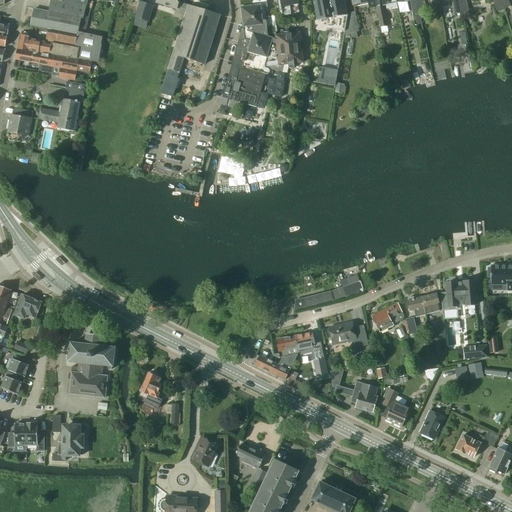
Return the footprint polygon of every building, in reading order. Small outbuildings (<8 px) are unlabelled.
[(50,0),(48,12),(52,13),(83,19),(86,6),(56,0),(50,0)] [(157,0),(157,3),(187,12),(168,69),(179,73),(184,58),(204,65),(220,15),(179,2),(179,0),(157,0)] [(304,63),(301,33),(277,36),(275,20),(266,17),(266,13),(268,12),(266,0),(239,0),(243,29),(241,29),(239,40),(222,98),(218,109),(233,113),(236,101),(258,107),(267,75),(267,74),(268,74),(269,74),(269,73),(269,72),(270,72),(270,71),(269,71),(269,70),(272,71),(288,74),(289,67),(290,68),(290,69),(291,69),(293,69),(294,69),(294,68),(295,67),(295,66),(295,64),(304,63)] [(297,0),(280,0),(283,13),(283,16),(289,15),(300,14),(297,0)] [(312,0),(317,21),(318,21),(318,20),(330,18),(329,16),(330,16),(329,14),(333,14),(330,29),(345,32),(348,15),(347,13),(344,0),(312,0)] [(377,8),(375,0),(352,0),(354,5),(368,2),(369,9),(377,8)] [(420,15),(417,0),(411,1),(415,25),(422,24),(420,15)] [(427,14),(424,0),(417,0),(420,15),(427,14)] [(462,16),(459,0),(452,0),(456,18),(462,16)] [(469,16),(466,0),(459,0),(462,16),(462,17),(469,16)] [(507,0),(500,0),(504,9),(511,6),(507,0)] [(140,2),(135,18),(148,22),(153,6),(140,2)] [(388,27),(384,7),(377,9),(381,28),(388,27)] [(34,9),(30,27),(48,31),(77,36),(78,32),(81,33),(83,19),(52,13),(48,12),(34,9)] [(345,32),(344,34),(359,32),(355,12),(347,13),(348,15),(345,32)] [(8,24),(0,22),(0,16),(0,15),(0,14),(0,32),(7,34),(9,24),(8,24)] [(20,36),(17,49),(49,55),(92,63),(92,62),(99,63),(102,45),(103,45),(104,38),(103,38),(81,33),(78,32),(77,36),(48,31),(46,42),(30,39),(31,38),(20,36)] [(17,49),(15,60),(18,60),(40,64),(48,66),(49,55),(17,49)] [(49,55),(48,66),(54,67),(53,74),(52,76),(75,80),(77,71),(90,73),(92,63),(49,55)] [(167,75),(161,93),(171,97),(174,88),(177,78),(167,75)] [(75,132),(80,103),(82,103),(86,86),(67,82),(61,113),(40,109),(38,119),(58,124),(57,128),(75,132)] [(29,136),(32,118),(31,118),(32,112),(14,109),(13,115),(11,115),(8,132),(29,136)] [(253,162),(245,161),(243,175),(250,176),(251,173),(252,173),(253,165),(252,165),(253,162)] [(511,264),(491,265),(491,267),(488,267),(488,276),(491,276),(491,284),(507,284),(507,290),(511,290),(511,264)] [(476,305),(475,280),(464,281),(464,282),(463,282),(464,284),(457,284),(457,281),(445,282),(446,293),(441,293),(443,310),(449,310),(449,307),(449,308),(456,307),(458,307),(458,306),(466,305),(476,305)] [(331,292),(296,301),(298,309),(319,303),(334,300),(363,290),(360,282),(331,292)] [(0,314),(3,316),(1,322),(7,325),(10,316),(12,310),(5,308),(12,291),(0,286),(0,314)] [(438,304),(439,303),(437,293),(425,297),(429,314),(440,311),(438,304)] [(37,312),(41,301),(32,298),(22,294),(14,314),(24,318),(26,313),(35,316),(37,311),(37,312)] [(429,314),(425,297),(414,299),(414,297),(408,299),(408,301),(411,311),(414,310),(416,317),(429,314)] [(397,303),(385,310),(392,324),(393,324),(401,320),(403,318),(404,316),(403,314),(397,303)] [(385,310),(371,316),(378,329),(380,333),(394,326),(393,324),(392,324),(385,310)] [(418,333),(414,317),(406,319),(410,335),(418,333)] [(352,322),(329,328),(333,345),(351,341),(353,347),(364,344),(361,331),(355,332),(352,322)] [(444,336),(443,324),(435,325),(436,337),(444,336)] [(78,368),(72,367),(71,373),(72,373),(69,394),(105,398),(107,376),(101,376),(103,366),(108,366),(108,368),(108,369),(110,370),(111,370),(112,368),(112,367),(113,367),(115,348),(100,346),(101,337),(97,336),(98,331),(91,330),(90,335),(86,335),(85,345),(71,343),(68,362),(78,363),(78,368)] [(312,332),(295,336),(297,347),(299,355),(299,356),(315,352),(313,344),(315,344),(312,332)] [(299,355),(295,336),(277,340),(279,351),(282,350),(283,357),(287,356),(287,357),(297,355),(299,355)] [(498,352),(497,340),(489,341),(490,353),(498,352)] [(18,342),(15,349),(26,354),(29,346),(18,342)] [(475,347),(463,348),(464,360),(476,359),(475,347)] [(328,368),(325,353),(317,355),(319,370),(328,368)] [(285,380),(298,355),(297,355),(287,357),(283,358),(279,365),(260,356),(255,366),(285,380)] [(13,359),(8,371),(24,377),(29,365),(13,359)] [(481,362),(468,364),(471,380),(484,377),(481,362)] [(467,367),(455,370),(458,382),(469,379),(467,367)] [(344,368),(331,372),(333,391),(335,391),(337,385),(339,386),(344,368)] [(386,377),(385,369),(377,371),(379,379),(386,377)] [(149,373),(141,391),(157,398),(160,393),(158,392),(161,385),(158,384),(160,381),(156,379),(157,377),(156,376),(156,374),(152,372),(150,374),(149,373)] [(15,380),(17,376),(8,373),(1,388),(17,394),(22,383),(15,380)] [(408,382),(407,377),(392,380),(392,378),(385,379),(384,383),(391,385),(408,382)] [(290,378),(287,383),(304,391),(306,386),(290,378)] [(373,413),(378,398),(376,397),(378,388),(357,383),(351,402),(357,404),(356,408),(373,413)] [(411,409),(395,402),(399,393),(390,389),(383,405),(391,409),(386,420),(402,427),(411,409)] [(108,403),(98,402),(97,409),(107,410),(108,403)] [(431,412),(421,434),(434,440),(445,419),(431,412)] [(26,423),(26,424),(26,446),(37,446),(37,451),(44,451),(44,434),(38,434),(38,424),(36,424),(36,423),(26,423)] [(15,434),(8,434),(8,447),(15,447),(15,452),(26,452),(26,446),(26,424),(15,424),(15,434)] [(58,454),(53,454),(53,461),(65,461),(65,455),(83,455),(83,446),(82,446),(82,437),(79,437),(79,427),(64,427),(64,432),(62,432),(62,443),(59,443),(58,454)] [(464,436),(456,450),(465,455),(473,459),(480,445),(482,446),(484,442),(489,444),(488,446),(494,449),(500,438),(494,435),(488,432),(485,438),(480,436),(477,442),(464,436)] [(203,439),(193,460),(208,468),(219,446),(203,439)] [(258,468),(265,454),(241,443),(237,453),(244,457),(242,461),(258,468)] [(499,450),(490,468),(491,468),(490,470),(496,472),(497,471),(505,475),(511,459),(511,448),(509,447),(506,453),(499,450)] [(251,511),(279,511),(281,509),(289,490),(298,472),(275,461),(267,480),(258,498),(251,511)] [(248,491),(256,495),(267,474),(261,471),(259,474),(256,473),(248,491)] [(231,474),(229,486),(233,488),(238,477),(231,474)] [(336,511),(350,511),(356,499),(320,482),(311,500),(336,511)] [(225,511),(225,490),(214,491),(214,511),(225,511)] [(161,506),(161,507),(161,508),(161,509),(161,510),(162,511),(196,511),(197,500),(167,498),(167,500),(166,500),(165,500),(164,500),(164,501),(163,501),(163,502),(162,502),(162,503),(161,503),(161,504),(161,505),(161,506)]
